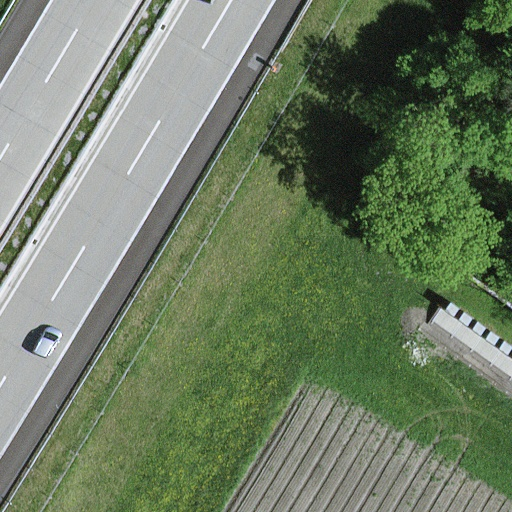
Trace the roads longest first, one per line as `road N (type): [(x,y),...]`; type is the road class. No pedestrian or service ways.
road 1 (motorway): [(0,412),(242,0)]
road 2 (motorway): [(92,0),(0,155)]
